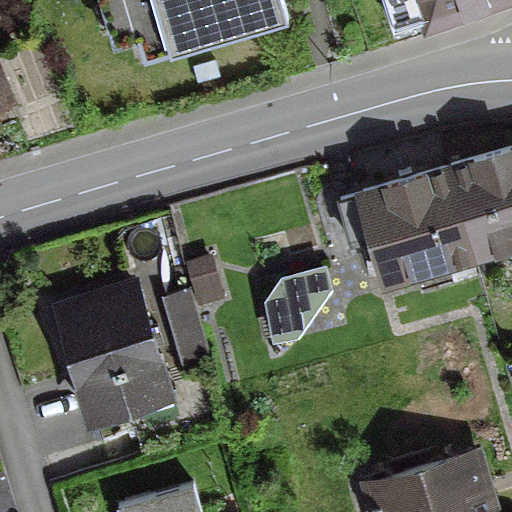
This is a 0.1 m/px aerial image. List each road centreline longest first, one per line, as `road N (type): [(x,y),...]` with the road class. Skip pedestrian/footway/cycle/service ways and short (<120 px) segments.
road 1 (secondary): [(0,220),(349,112),(511,78)]
road 2 (residential): [(0,387),(37,511)]
